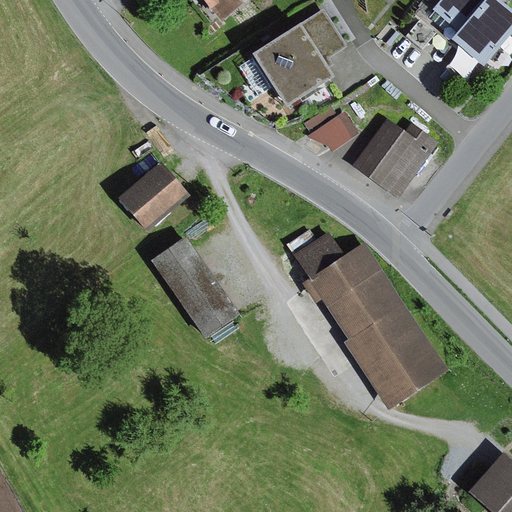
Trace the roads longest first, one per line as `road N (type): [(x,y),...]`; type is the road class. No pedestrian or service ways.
road 1 (tertiary): [(71,0),(113,56),(169,106),(314,186),(391,245)]
road 2 (residential): [(479,142),(370,53),(336,0)]
road 3 (tertiary): [(391,245),(511,366)]
road 4 (residential): [(391,245),(479,142)]
